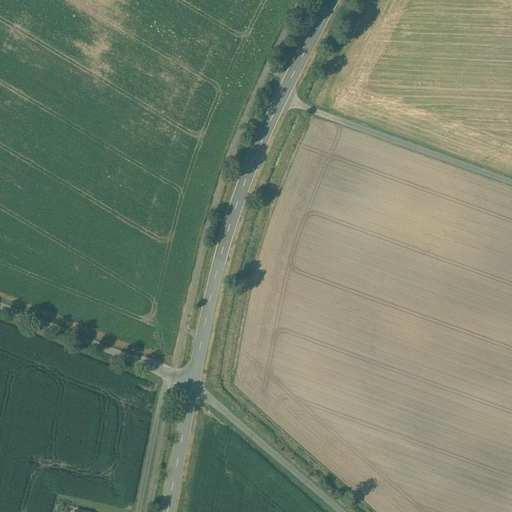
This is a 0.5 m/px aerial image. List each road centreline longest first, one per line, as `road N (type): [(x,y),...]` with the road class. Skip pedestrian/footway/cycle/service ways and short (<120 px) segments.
road 1 (secondary): [(331,0),(259,144),(210,296),(192,385)]
road 2 (unclassified): [(192,385),(0,305)]
road 3 (unclassified): [(192,385),(340,511)]
road 4 (secondary): [(192,385),(167,511)]
